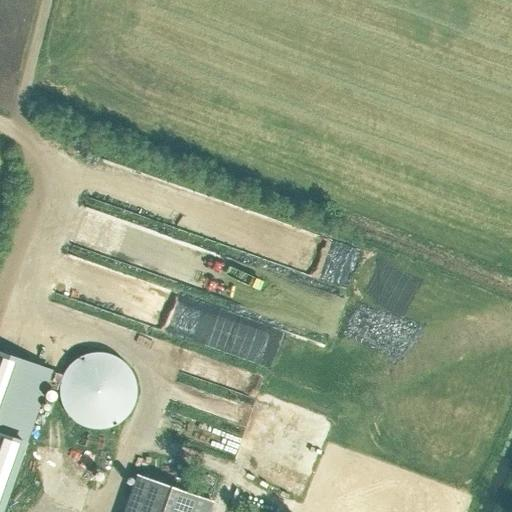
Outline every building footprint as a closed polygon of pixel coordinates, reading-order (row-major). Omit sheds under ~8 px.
[(238,267),(255,266),(254,249),(237,249),(238,267)] [(22,287),(75,305),(84,278),(32,260),(22,287)] [(126,341),(230,371),(238,343),(134,312),(126,341)] [(0,511),(1,511),(52,370),(0,351),(0,511)] [(68,367),(64,372),(61,378),(59,384),(59,391),(59,398),(61,404),(64,411),(68,416),(72,421),(78,425),(84,428),(91,429),(97,430),(104,429),(110,428),(117,425),(122,421),(127,416),(130,411),(133,405),(135,398),(136,391),(135,385),(133,378),(131,372),(127,367),(122,362),(116,358),(110,355),(104,353),(97,353),(90,353),(84,355),(78,358),(72,362),(68,367)] [(205,409),(196,428),(206,433),(216,415),(205,409)] [(134,480),(123,511),(207,511),(209,507),(134,480)]
